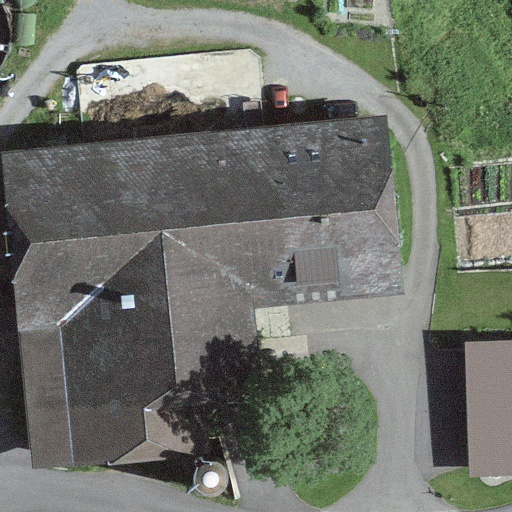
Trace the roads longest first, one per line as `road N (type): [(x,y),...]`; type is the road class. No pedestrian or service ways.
road 1 (track): [(411,511),(424,211),(423,169),(407,125),(334,65),(272,34),(209,26),(111,30)]
road 2 (track): [(167,511),(0,488)]
road 3 (track): [(0,141),(69,49),(111,30)]
